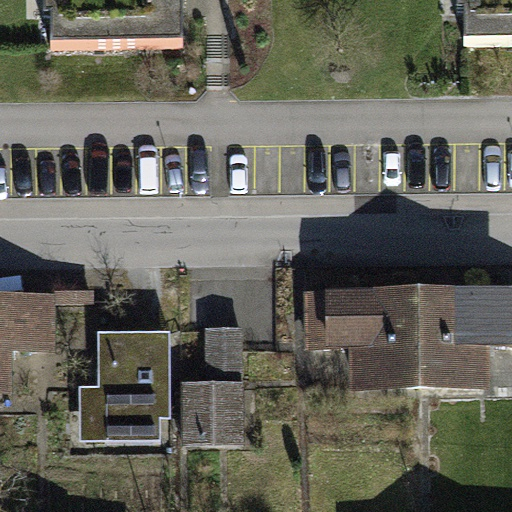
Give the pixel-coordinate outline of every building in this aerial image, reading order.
[(52,50),(183,48),(182,0),(63,0),(64,19),(51,19),(52,50)] [(466,44),(511,43),(511,0),(477,0),(477,13),(466,13),(466,44)] [(511,300),(419,301),(420,387),(484,387),(483,345),(511,344),(511,300)] [(357,389),(420,387),(419,301),(309,302),(310,346),(357,345),(357,389)] [(51,305),(0,305),(0,391),(4,392),(4,348),(51,348),(51,305)] [(241,444),(239,331),(208,332),(209,389),(197,389),(198,445),(241,444)] [(160,334),(108,335),(109,444),(161,443),(160,334)]
